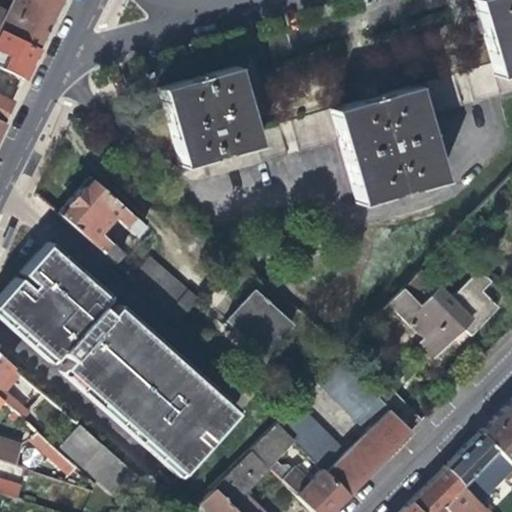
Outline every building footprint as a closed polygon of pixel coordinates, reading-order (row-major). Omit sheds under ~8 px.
[(0,33),(35,51),(50,22),(60,0),(11,0),(4,15),(0,13),(0,33)] [(336,141),(354,204),(439,180),(421,117),(511,90),(511,0),(471,0),(489,63),(252,131),(233,67),(156,89),(178,167),(207,159),(212,177),(336,141)] [(0,56),(4,59),(0,65),(0,71),(21,82),(29,64),(35,51),(0,33),(0,56)] [(0,123),(10,104),(0,99),(0,123)] [(53,151),(45,147),(36,167),(45,170),(53,151)] [(62,222),(112,266),(120,257),(95,235),(110,218),(133,237),(141,228),(88,181),(79,191),(56,217),(62,222)] [(0,295),(0,323),(46,364),(56,353),(67,362),(57,374),(173,476),(201,444),(188,433),(192,429),(205,440),(233,408),(116,306),(108,316),(96,306),(106,296),(46,243),(18,274),(31,285),(26,290),(14,279),(0,295)] [(129,281),(178,323),(195,304),(146,262),(129,281)] [(413,291),(426,278),(418,270),(385,304),(420,339),(417,343),(431,357),(459,328),(468,337),(478,328),(448,299),(435,286),(421,299),(413,291)] [(478,292),(487,283),(475,271),(448,299),(478,328),(483,322),(495,309),(478,292)] [(250,295),(224,324),(263,359),(289,328),(250,295)] [(280,413),(271,422),(285,437),(315,466),(345,496),(374,466),(408,432),(373,399),(354,381),(332,360),(314,378),(362,426),(341,447),(293,399),(280,413)] [(384,388),(373,399),(408,432),(419,421),(384,388)] [(511,395),(499,409),(476,432),(509,465),(511,462),(511,395)] [(266,457),(285,437),(271,422),(245,449),(264,467),(279,482),(308,511),(328,511),(330,510),(345,496),(315,466),(305,476),(290,462),(281,471),(266,457)] [(132,477),(74,426),(56,447),(114,497),(132,477)] [(37,431),(27,441),(66,477),(75,467),(37,431)] [(510,466),(509,465),(476,432),(462,447),(441,468),(458,485),(464,480),(475,490),(492,473),(498,478),(510,466)] [(0,463),(10,466),(17,448),(0,442),(0,463)] [(257,511),(238,493),(264,467),(245,449),(208,487),(226,505),(232,511),(257,511)] [(484,511),(485,511),(458,485),(441,468),(423,486),(406,503),(414,511),(484,511)] [(0,481),(0,495),(13,500),(18,487),(0,481)] [(232,511),(226,505),(208,487),(195,501),(205,511),(232,511)] [(414,511),(406,503),(397,511),(414,511)]
